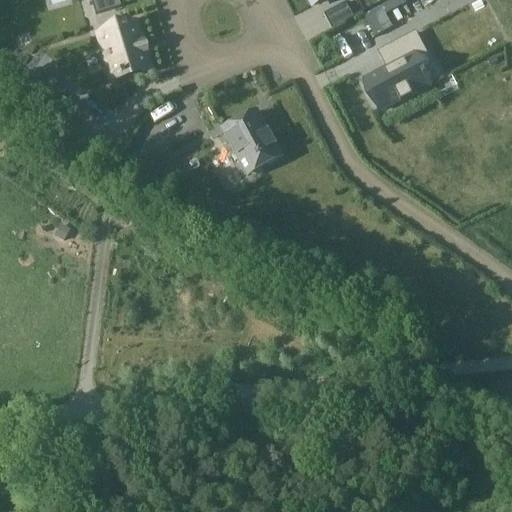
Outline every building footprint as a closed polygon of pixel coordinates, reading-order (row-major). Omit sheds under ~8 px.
[(90,0),(95,16),(121,8),(118,0),(109,0),(107,1),(107,0),(90,0)] [(323,17),(331,32),(354,20),(346,5),(323,17)] [(98,36),(112,82),(151,71),(145,54),(146,53),(144,46),(143,47),(136,24),(98,36)] [(413,58),(424,53),(415,35),(382,52),(391,68),(364,82),(380,113),(398,104),(400,106),(412,99),(411,97),(429,88),(413,58)] [(40,93),(57,105),(66,92),(50,80),(40,93)] [(257,115),(221,134),(244,178),(280,159),(257,115)] [(158,154),(151,162),(162,173),(160,176),(178,192),(188,182),(158,154)] [(97,312),(201,326),(207,280),(148,272),(150,259),(164,261),(166,245),(107,237),(101,282),(119,284),(118,286),(129,288),(128,299),(99,295),(97,312)] [(0,495),(16,495),(15,456),(15,455),(0,455),(0,495)]
